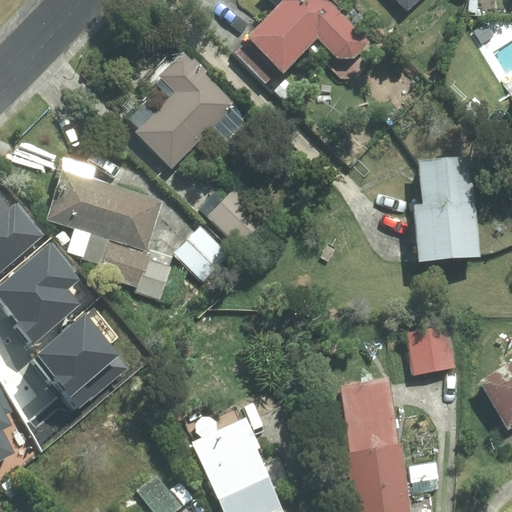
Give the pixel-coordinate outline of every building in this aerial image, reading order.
[(235,50),(228,58),(259,88),(266,81),(268,83),(307,44),(337,73),(362,48),(312,0),(261,0),(270,8),(232,47),(235,50)] [(384,0),(400,16),(416,0),(384,0)] [(158,104),(124,138),(162,175),(226,109),(173,58),(142,89),(158,104)] [(511,97),(498,107),(511,127),(511,97)] [(466,266),(458,164),(400,169),(404,214),(398,214),(402,271),(466,266)] [(162,202),(59,173),(45,221),(75,229),(68,253),(103,263),(100,274),(141,286),(139,291),(163,298),(173,264),(151,258),(152,253),(148,252),(162,202)] [(175,173),(164,184),(192,212),(203,201),(175,173)] [(0,272),(44,234),(18,203),(9,210),(0,198),(0,272)] [(191,230),(166,258),(198,286),(223,258),(191,230)] [(80,281),(52,245),(0,286),(0,307),(29,344),(80,305),(68,290),(80,281)] [(128,368),(84,317),(29,362),(73,414),(128,368)] [(439,330),(397,339),(406,382),(448,373),(439,330)] [(511,360),(467,389),(498,437),(511,427),(511,360)] [(16,408),(0,378),(0,456),(13,450),(2,430),(13,425),(6,413),(16,408)] [(398,511),(378,386),(323,396),(342,511),(398,511)] [(230,426),(180,449),(205,508),(207,511),(269,511),(243,458),(245,457),(230,426)] [(149,480),(130,495),(143,511),(173,511),(174,511),(149,480)]
